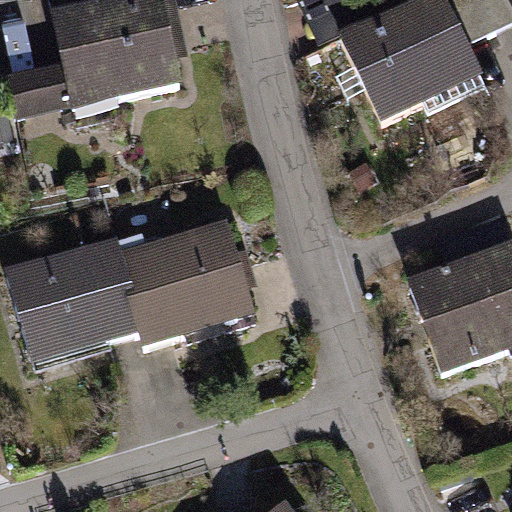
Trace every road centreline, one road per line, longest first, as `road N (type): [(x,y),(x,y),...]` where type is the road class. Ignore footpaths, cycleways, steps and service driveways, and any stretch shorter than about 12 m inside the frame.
road 1 (residential): [(251,0),(300,219),(358,403)]
road 2 (residential): [(358,403),(0,508)]
